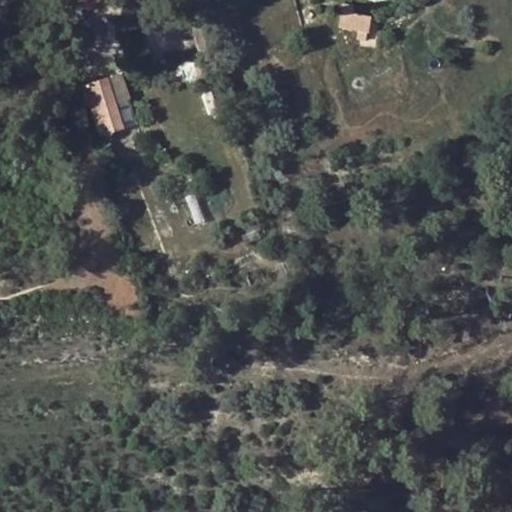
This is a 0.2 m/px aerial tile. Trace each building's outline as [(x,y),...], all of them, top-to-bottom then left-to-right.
[(81,0),(86,8),(100,0),(81,0)] [(360,29),(369,31),(372,31),(373,16),(358,14),(359,5),(345,4),(342,27),(360,29)] [(369,31),(360,29),(358,39),(368,40),(369,31)] [(110,90),(107,80),(87,87),(101,135),(122,129),(113,97),(110,90)] [(110,90),(113,97),(120,95),(118,88),(110,90)]
